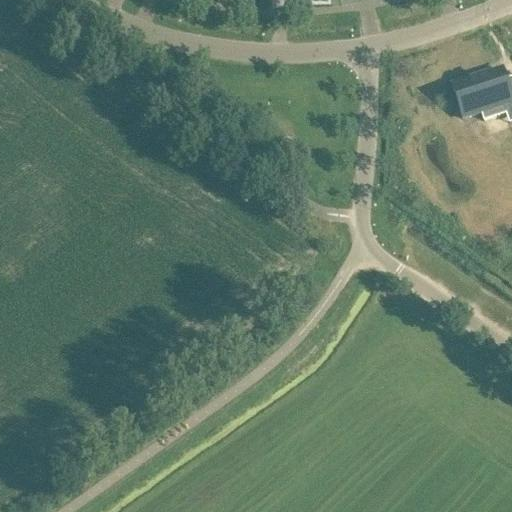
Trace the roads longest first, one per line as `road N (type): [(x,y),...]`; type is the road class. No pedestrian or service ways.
road 1 (unclassified): [(511,352),(363,247),(372,46)]
road 2 (unclassified): [(372,46),(243,53),(159,38),(78,0)]
road 3 (unclassified): [(372,46),(453,26),(511,0)]
